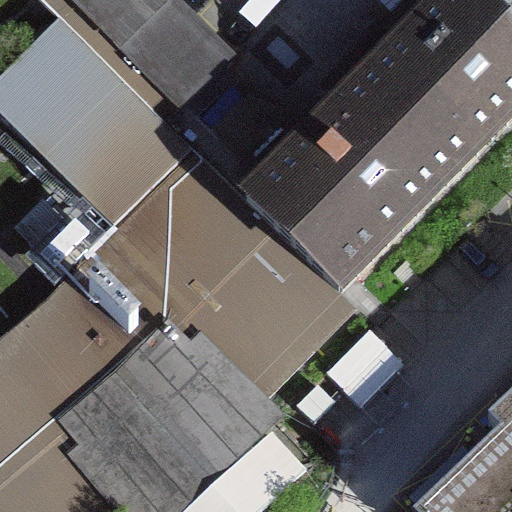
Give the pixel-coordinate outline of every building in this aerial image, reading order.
[(185,108),(229,63),(166,1),(166,0),(40,0),(61,21),(168,126),(185,108)] [(511,123),(511,39),(472,0),(396,0),(380,16),(399,34),(330,103),(333,105),(308,130),(306,128),(256,178),(185,108),(168,126),(199,157),(200,157),(247,203),(246,205),(339,297),(511,123)] [(0,511),(109,511),(115,507),(119,511),(175,511),(274,421),(272,419),(274,417),(260,402),(352,309),(339,297),(246,205),(247,203),(200,157),(199,157),(168,126),(61,21),(0,81),(0,120),(119,238),(74,284),(75,285),(52,308),(26,328),(25,327),(0,348),(0,511)] [(91,250),(43,203),(16,231),(64,277),(91,250)] [(511,511),(511,404),(489,427),(501,439),(424,511),(511,511)]
